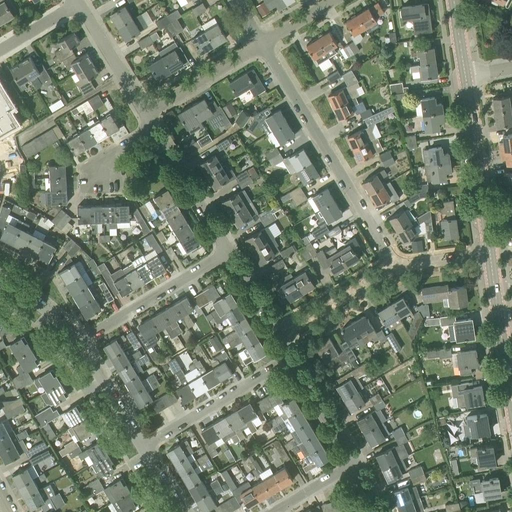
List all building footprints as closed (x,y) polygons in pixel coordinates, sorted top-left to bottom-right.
[(0,0),(0,20),(2,23),(14,16),(9,8),(13,5),(10,0),(0,0)] [(286,5),(283,0),(264,0),(269,8),(276,4),(279,9),(286,5)] [(262,16),(268,13),(271,11),(265,1),(256,6),(262,16)] [(202,3),(191,10),(195,16),(206,10),(202,3)] [(368,7),(356,14),(365,29),(377,21),(375,19),(384,13),(378,3),(369,8),(368,7)] [(402,20),(412,18),(414,32),(431,30),(427,4),(400,8),(402,20)] [(110,15),(118,27),(133,18),(125,6),(110,15)] [(170,22),(176,18),(181,16),(177,9),(166,16),(170,22)] [(133,18),(118,27),(126,40),(147,27),(148,26),(141,14),(140,15),(140,14),(133,18)] [(350,35),(354,41),(355,43),(360,40),(362,37),(360,32),(365,29),(356,14),(345,21),(353,34),(350,35)] [(159,29),(164,26),(170,22),(166,16),(155,22),(159,29)] [(176,33),(183,29),(176,18),(170,22),(176,33)] [(164,26),(170,37),(176,33),(170,22),(164,26)] [(217,24),(205,32),(213,46),(226,38),(217,24)] [(317,38),(329,57),(336,52),(333,48),(337,45),(329,31),(317,38)] [(56,64),(62,61),(75,53),(72,47),(80,43),(74,32),(58,42),(62,48),(54,53),(56,57),(52,59),(56,64)] [(200,54),(213,46),(205,32),(192,39),(200,54)] [(396,43),(395,32),(388,32),(389,37),(384,38),(385,44),(396,43)] [(142,49),(152,42),(148,36),(138,42),(142,49)] [(329,57),(317,38),(305,45),(314,59),(317,65),(329,57)] [(355,43),(354,41),(348,45),(354,54),(360,51),(355,43)] [(162,58),(162,57),(170,72),(188,61),(180,47),(178,48),(175,42),(158,52),(162,58)] [(348,45),(343,48),(348,58),(354,54),(348,45)] [(419,56),(420,64),(435,62),(434,55),(436,55),(435,47),(410,50),(411,56),(419,56)] [(76,73),(92,63),(86,53),(78,58),(75,53),(62,61),(67,70),(72,67),(76,73)] [(30,57),(20,63),(29,79),(30,79),(36,89),(41,86),(42,84),(51,78),(41,63),(36,66),(30,57)] [(158,79),(170,72),(162,57),(162,58),(149,65),(158,79)] [(418,64),(418,65),(410,66),(411,72),(419,71),(420,78),(437,76),(435,62),(420,64),(418,64)] [(24,83),(29,79),(20,63),(10,69),(16,78),(11,81),(18,93),(27,88),(24,83)] [(71,76),(75,82),(83,96),(95,89),(89,79),(98,73),(92,63),(76,73),(71,76)] [(252,69),(247,73),(229,83),(237,95),(249,88),(254,96),(265,90),(252,69)] [(329,83),(340,76),(337,70),(331,74),(329,70),(324,73),(329,83)] [(328,95),(334,107),(355,97),(359,95),(356,89),(360,87),(357,82),(358,82),(351,70),(342,75),(347,86),(343,88),(342,88),(328,95)] [(391,84),(392,95),(393,101),(409,99),(408,87),(403,87),(402,82),(391,84)] [(0,132),(17,123),(8,107),(12,104),(0,83),(0,132)] [(104,104),(98,94),(87,101),(93,110),(94,111),(104,104)] [(511,95),(492,98),(494,111),(510,109),(510,110),(511,109),(511,95)] [(355,97),(334,107),(339,120),(354,113),(351,107),(358,103),(355,97)] [(434,97),(420,99),(414,100),(417,116),(424,115),(442,112),(441,104),(435,104),(434,97)] [(191,106),(200,120),(209,114),(210,115),(213,117),(214,116),(219,125),(222,126),(223,125),(225,128),(231,125),(227,118),(221,108),(220,105),(218,106),(214,100),(208,104),(204,98),(191,106)] [(76,107),(79,112),(84,109),(87,114),(93,110),(87,101),(76,107)] [(221,108),(227,118),(236,112),(230,102),(221,108)] [(364,119),(368,127),(362,130),(347,136),(353,149),(375,139),(372,131),(375,122),(382,119),(384,115),(395,110),(393,105),(373,115),(364,119)] [(187,128),(200,120),(191,106),(178,114),(187,128)] [(362,119),(364,119),(373,115),(372,113),(370,110),(370,108),(359,113),(362,119)] [(273,131),(287,122),(279,109),(265,118),(273,131)] [(510,109),(494,111),(496,126),(511,123),(511,118),(510,110),(510,109)] [(235,121),(242,126),(250,116),(243,111),(235,121)] [(443,121),(442,112),(424,115),(426,131),(438,129),(437,122),(443,121)] [(111,114),(99,121),(108,135),(119,128),(111,114)] [(246,130),(252,134),(260,122),(255,118),(246,130)] [(99,121),(89,127),(97,141),(108,135),(99,121)] [(295,135),(287,122),(273,131),(281,144),(295,135)] [(64,136),(58,125),(52,129),(58,139),(64,136)] [(89,127),(78,134),(86,148),(97,141),(89,127)] [(53,142),(58,139),(52,129),(47,132),(53,142)] [(48,145),(53,142),(47,132),(42,135),(48,145)] [(75,155),(86,148),(78,134),(67,141),(75,155)] [(197,140),(200,147),(211,141),(208,134),(197,140)] [(511,134),(502,136),(503,142),(499,143),(500,150),(511,148),(511,134)] [(48,145),(42,135),(36,138),(43,148),(48,145)] [(38,151),(43,148),(36,138),(31,141),(38,151)] [(219,151),(231,144),(227,138),(215,145),(219,151)] [(375,139),(353,149),(358,161),(383,150),(377,138),(375,139)] [(33,154),(38,151),(31,141),(26,144),(33,154)] [(26,144),(21,147),(28,158),(33,154),(26,144)] [(269,160),(280,153),(276,147),(265,153),(269,160)] [(427,149),(429,165),(449,162),(448,153),(442,154),(441,147),(427,149)] [(506,164),(511,163),(511,148),(500,150),(501,158),(505,158),(506,164)] [(289,156),(283,159),(282,160),(282,161),(291,174),(296,171),(311,162),(303,149),(289,157),(289,156)] [(389,150),(379,155),(382,161),(392,156),(389,150)] [(277,164),(282,161),(282,160),(283,159),(280,153),(269,160),(272,166),(275,165),(277,164)] [(207,176),(223,166),(215,154),(200,164),(207,176)] [(382,161),(385,167),(395,163),(392,156),(382,161)] [(318,174),(311,162),(296,171),(304,183),(318,174)] [(449,162),(429,165),(424,166),(425,175),(426,175),(427,182),(445,179),(444,172),(450,171),(449,162)] [(49,165),(50,178),(66,177),(66,164),(49,165)] [(229,181),(235,178),(236,177),(231,169),(229,171),(226,165),(223,166),(207,176),(214,188),(229,180),(229,181)] [(236,177),(235,178),(238,183),(250,176),(256,172),(253,166),(236,177)] [(384,185),(380,179),(387,175),(384,169),(363,182),(370,194),(384,185)] [(35,187),(34,184),(34,178),(29,179),(29,172),(26,173),(26,181),(27,191),(32,191),(32,187),(35,187)] [(511,187),(511,172),(503,174),(505,188),(511,187)] [(242,188),(253,181),(250,176),(238,183),(242,188)] [(50,178),(50,190),(67,190),(66,177),(50,178)] [(390,196),(384,185),(370,194),(377,205),(390,196)] [(303,192),(299,186),(288,193),(292,199),(303,192)] [(409,198),(417,193),(414,187),(405,192),(409,198)] [(154,197),(161,208),(175,200),(168,188),(154,197)] [(312,197),(319,210),(334,201),(327,188),(312,197)] [(67,190),(50,190),(45,191),(46,204),(51,204),(67,203),(67,190)] [(251,201),(244,190),(239,193),(238,192),(222,202),(230,214),(251,201)] [(303,192),(292,199),(289,201),(293,208),(307,199),(303,192)] [(412,204),(411,203),(420,197),(426,197),(426,192),(417,193),(409,198),(408,198),(407,199),(403,201),(407,208),(412,204)] [(166,218),(167,219),(181,210),(175,200),(161,208),(166,218)] [(454,237),(454,235),(458,235),(453,200),(439,202),(441,214),(446,213),(446,219),(441,220),(443,237),(446,236),(446,239),(454,237)] [(253,217),(252,216),(258,212),(251,201),(230,214),(237,226),(253,217)] [(319,210),(324,218),(316,222),(319,228),(312,232),(316,239),(317,238),(326,233),(327,232),(323,225),(327,222),(327,223),(342,214),(334,201),(319,210)] [(277,203),(258,215),(261,220),(272,213),(281,209),(277,203)] [(130,221),(129,215),(129,212),(129,204),(116,205),(117,221),(130,221)] [(145,204),(139,207),(145,217),(151,214),(145,204)] [(104,222),(103,205),(91,206),(92,222),(91,222),(92,233),(97,233),(97,222),(104,222)] [(116,205),(103,205),(104,222),(109,221),(109,228),(117,228),(117,221),(116,205)] [(11,208),(3,206),(0,214),(0,232),(3,234),(1,237),(13,243),(24,222),(18,220),(16,225),(9,222),(6,220),(11,208)] [(78,223),(91,222),(92,222),(91,206),(77,206),(78,223)] [(136,220),(145,234),(150,231),(137,208),(131,212),(129,212),(129,215),(136,214),(136,220)] [(66,213),(62,209),(51,221),(54,223),(56,225),(66,213)] [(396,230),(411,222),(403,209),(389,218),(396,230)] [(188,222),(181,210),(167,219),(174,230),(188,222)] [(424,221),(425,223),(427,239),(434,238),(430,210),(411,222),(396,230),(404,243),(418,234),(414,227),(424,221)] [(29,211),(27,216),(34,220),(36,215),(29,211)] [(61,230),(71,218),(66,213),(56,225),(61,230)] [(261,220),(264,226),(276,219),(272,213),(261,220)] [(50,227),(54,223),(51,221),(49,219),(45,223),(50,227)] [(13,243),(24,249),(32,234),(27,231),(29,225),(24,222),(13,243)] [(194,233),(188,222),(174,230),(180,241),(194,233)] [(268,226),(261,230),(245,239),(252,251),(268,242),(274,238),(275,238),(268,226)] [(338,226),(327,232),(326,233),(330,238),(341,231),(338,226)] [(162,231),(156,235),(159,239),(165,236),(162,231)] [(201,244),(194,233),(180,241),(187,252),(201,244)] [(44,239),(32,234),(24,249),(36,255),(44,239)] [(157,254),(162,251),(152,234),(145,238),(151,247),(152,247),(157,254)] [(302,239),(305,245),(310,242),(306,236),(302,239)] [(76,242),(71,238),(63,248),(68,252),(76,243),(75,243),(76,242)] [(274,238),(268,242),(252,251),(260,264),(275,254),(280,251),(277,246),(278,245),(274,238)] [(337,251),(347,267),(359,259),(354,251),(360,247),(355,238),(347,242),(348,244),(338,250),(337,251)] [(56,246),(44,239),(36,255),(48,261),(56,246)] [(423,241),(412,243),(413,252),(424,251),(423,241)] [(313,248),(310,242),(305,245),(304,246),(311,257),(316,254),(316,253),(313,248)] [(72,257),(81,247),(76,243),(68,252),(67,253),(72,257)] [(125,250),(127,254),(135,250),(132,245),(125,250)] [(292,245),(280,252),(283,258),(295,251),(292,245)] [(305,260),(311,257),(304,246),(299,249),(305,260)] [(322,249),(316,253),(316,254),(326,271),(331,268),(334,274),(347,267),(337,251),(338,250),(335,246),(324,252),(322,249)] [(165,250),(172,261),(178,257),(171,247),(165,250)] [(133,263),(144,282),(155,276),(147,262),(143,255),(132,262),(133,263)] [(158,255),(147,262),(155,276),(166,269),(158,255)] [(88,262),(92,268),(97,265),(93,259),(88,262)] [(285,265),(282,259),(263,270),(267,276),(285,265)] [(60,272),(67,283),(81,275),(74,263),(60,272)] [(122,296),(133,289),(121,268),(111,274),(104,263),(97,266),(100,272),(108,285),(113,282),(122,296)] [(121,268),(133,289),(144,282),(133,263),(122,270),(121,268)] [(96,274),(100,272),(97,266),(97,265),(92,268),(96,274)] [(316,277),(310,267),(304,270),(293,277),(293,278),(302,293),(314,286),(311,280),(316,277)] [(73,294),(88,286),(81,275),(67,283),(73,294)] [(302,293),(293,278),(282,285),(276,289),(281,297),(286,294),(290,301),(302,293)] [(107,289),(103,282),(98,285),(102,292),(107,289)] [(209,302),(220,295),(214,285),(203,292),(209,302)] [(450,287),(448,287),(448,285),(421,289),(423,304),(443,301),(442,298),(448,298),(449,306),(467,304),(465,286),(450,288),(450,287)] [(80,305),(94,297),(88,286),(73,294),(80,305)] [(107,289),(102,292),(108,302),(113,299),(107,289)] [(204,305),(209,302),(203,292),(198,295),(204,305)] [(230,292),(212,302),(217,309),(210,313),(214,319),(238,304),(230,292)] [(199,308),(204,305),(198,295),(193,298),(199,308)] [(174,304),(182,316),(189,328),(194,324),(187,313),(194,309),(186,296),(174,304)] [(101,308),(94,297),(80,305),(87,316),(101,308)] [(402,297),(390,304),(398,318),(411,311),(402,297)] [(174,304),(162,311),(177,335),(182,332),(178,325),(179,325),(176,320),(182,316),(174,304)] [(233,324),(245,316),(238,304),(214,319),(217,324),(229,317),(233,324)] [(401,323),(398,318),(390,304),(378,311),(386,325),(387,325),(390,330),(401,323)] [(428,304),(421,305),(416,307),(419,312),(423,319),(430,318),(428,304)] [(162,311),(150,318),(158,330),(165,326),(171,338),(177,335),(162,311)] [(414,317),(407,332),(412,341),(421,319),(423,319),(419,312),(413,315),(414,317)] [(441,326),(448,325),(450,340),(474,336),(472,325),(471,325),(470,318),(454,321),(453,315),(440,317),(441,326)] [(228,343),(252,328),(245,316),(233,324),(237,330),(225,337),(228,343)] [(387,339),(385,336),(381,330),(376,333),(367,319),(366,320),(363,316),(352,323),(360,335),(364,343),(372,339),(374,341),(378,338),(381,343),(387,339)] [(0,335),(2,336),(4,332),(8,334),(12,327),(4,323),(5,320),(0,317),(0,335)] [(154,332),(158,330),(150,318),(138,325),(146,338),(150,344),(145,347),(155,363),(158,365),(162,362),(153,346),(155,345),(157,342),(157,339),(156,335),(154,332)] [(439,318),(423,320),(424,326),(439,324),(439,318)] [(360,335),(352,323),(341,329),(348,341),(341,345),(348,358),(350,361),(354,359),(356,358),(351,348),(358,344),(354,339),(360,335)] [(259,340),(252,328),(228,343),(231,348),(243,341),(247,347),(247,348),(259,340)] [(139,341),(132,331),(126,335),(133,345),(139,341)] [(385,336),(387,339),(395,352),(401,348),(391,332),(385,336)] [(111,358),(123,351),(119,343),(126,339),(123,335),(117,339),(116,338),(104,346),(111,358)] [(210,339),(216,351),(223,347),(216,335),(210,339)] [(333,367),(339,364),(348,358),(341,345),(339,342),(333,345),(328,337),(316,344),(326,361),(328,360),(333,367)] [(10,345),(18,358),(31,350),(27,342),(25,344),(21,338),(10,345)] [(245,364),(247,363),(254,359),(266,352),(259,340),(247,348),(247,347),(243,350),(247,357),(242,360),(245,364)] [(439,358),(452,356),(451,354),(450,348),(426,351),(427,358),(439,356),(439,358)] [(31,350),(18,358),(22,364),(16,368),(20,374),(11,380),(14,385),(30,376),(26,370),(37,364),(33,358),(36,357),(31,350)] [(139,350),(132,354),(135,360),(142,355),(139,350)] [(456,353),(451,354),(452,356),(453,368),(458,367),(459,374),(471,372),(470,366),(478,365),(476,350),(456,353)] [(123,351),(111,358),(118,370),(131,362),(123,351)] [(216,357),(217,360),(210,364),(213,368),(220,380),(232,373),(225,361),(221,354),(216,357)] [(142,355),(135,360),(131,362),(118,370),(126,382),(138,375),(143,372),(139,365),(146,361),(142,355)] [(174,372),(176,374),(180,380),(183,386),(176,389),(184,402),(196,395),(189,382),(186,377),(185,375),(182,370),(174,358),(167,362),(174,372)] [(355,369),(359,367),(354,359),(350,361),(355,369)] [(200,360),(193,363),(201,376),(208,387),(220,380),(213,368),(207,372),(200,360)] [(355,369),(353,370),(356,375),(357,378),(366,373),(365,371),(370,368),(367,362),(361,365),(359,367),(355,369)] [(208,387),(201,376),(193,363),(188,367),(191,371),(185,375),(186,377),(189,382),(196,395),(208,387)] [(39,378),(47,390),(60,383),(52,369),(39,378)] [(154,374),(147,378),(150,384),(157,380),(154,374)] [(138,375),(126,382),(133,394),(145,387),(138,375)] [(363,387),(357,378),(356,375),(336,387),(343,399),(358,390),(363,387)] [(33,382),(30,376),(14,385),(18,390),(27,384),(28,385),(33,382)] [(160,385),(157,380),(150,384),(153,389),(160,385)] [(469,382),(451,385),(453,398),(456,397),(458,407),(477,403),(477,402),(485,400),(484,397),(483,397),(482,386),(470,388),(469,382)] [(68,396),(60,383),(47,390),(55,404),(68,396)] [(145,387),(133,394),(140,406),(153,399),(145,387)] [(171,390),(166,394),(172,404),(178,401),(171,390)] [(351,411),(368,401),(364,394),(361,396),(358,390),(343,399),(351,411)] [(271,394),(277,404),(282,401),(276,391),(271,394)] [(373,405),(382,399),(378,393),(369,398),(373,405)] [(161,397),(167,407),(172,404),(166,394),(161,397)] [(266,397),(272,407),(277,404),(271,394),(266,397)] [(0,408),(1,408),(2,408),(5,413),(22,404),(25,402),(21,397),(17,400),(0,401),(0,408)] [(156,400),(162,410),(167,407),(161,397),(156,400)] [(261,400),(267,410),(272,407),(266,397),(261,400)] [(271,428),(288,418),(301,410),(293,398),(281,405),(279,406),(283,413),(268,422),(271,428)] [(364,432),(377,425),(383,422),(386,420),(380,409),(386,405),(382,399),(373,405),(372,405),(376,410),(371,413),(371,412),(357,420),(364,432)] [(151,403),(157,413),(162,410),(156,400),(151,403)] [(256,402),(262,413),(267,410),(261,400),(256,402)] [(237,409),(245,421),(248,427),(252,433),(257,430),(252,420),(258,416),(249,402),(237,409)] [(22,404),(5,413),(8,419),(25,410),(22,404)] [(64,413),(72,425),(85,417),(81,410),(79,412),(76,406),(64,413)] [(53,412),(50,407),(33,417),(36,422),(53,412)] [(237,409),(225,416),(240,440),(245,437),(241,431),(248,427),(245,421),(237,409)] [(39,427),(60,415),(57,410),(53,412),(36,422),(39,427)] [(301,410),(288,418),(271,428),(274,433),(287,426),(291,432),(296,429),(308,422),(301,410)] [(489,432),(486,414),(465,417),(467,425),(471,424),(472,435),(489,432)] [(225,416),(213,424),(221,436),(227,432),(234,444),(240,440),(225,416)] [(77,440),(80,439),(91,432),(88,426),(90,425),(85,417),(72,425),(72,426),(68,429),(72,436),(74,435),(77,440)] [(0,422),(0,436),(13,430),(7,419),(0,422)] [(315,434),(308,422),(296,429),(291,432),(290,432),(294,439),(284,445),(287,450),(315,434)] [(383,422),(377,425),(364,432),(371,445),(385,437),(385,436),(389,433),(383,422)] [(221,436),(213,424),(201,431),(209,443),(204,445),(211,457),(218,453),(215,448),(218,446),(214,440),(221,436)] [(391,432),(395,439),(405,434),(410,431),(407,425),(402,428),(401,427),(391,432)] [(0,436),(0,450),(19,440),(28,435),(26,430),(16,435),(13,430),(0,436)] [(322,446),(315,434),(287,450),(288,451),(291,448),(295,454),(301,450),(304,456),(310,453),(322,446)] [(398,445),(403,443),(404,442),(408,440),(407,439),(405,434),(395,439),(398,445)] [(79,446),(74,439),(64,446),(65,448),(59,451),(62,456),(68,453),(79,446)] [(0,451),(5,462),(25,451),(19,440),(0,450),(0,451)] [(187,456),(194,452),(186,440),(167,451),(174,463),(187,456)] [(272,442),(283,461),(289,457),(278,440),(276,440),(272,442)] [(28,450),(25,451),(28,457),(47,447),(44,441),(28,450)] [(89,455),(94,462),(108,454),(103,447),(101,448),(98,442),(82,452),(79,446),(68,453),(72,458),(78,454),(81,459),(89,455)] [(404,457),(398,445),(376,455),(382,468),(402,459),(402,458),(404,457)] [(322,446),(310,453),(304,456),(303,457),(307,464),(303,467),(306,472),(317,465),(330,458),(322,446)] [(471,456),(476,455),(478,466),(486,464),(486,465),(495,463),(492,446),(477,449),(477,447),(470,448),(471,456)] [(44,452),(29,460),(32,465),(36,463),(42,460),(41,459),(47,456),(44,452)] [(108,454),(94,462),(91,464),(99,477),(113,469),(110,463),(112,461),(108,454)] [(187,456),(174,463),(182,475),(194,468),(199,465),(206,460),(209,459),(206,454),(191,462),(187,456)] [(259,475),(264,473),(255,459),(251,461),(255,469),(259,475)] [(402,459),(382,468),(388,481),(403,474),(402,472),(407,469),(402,459)] [(209,466),(206,460),(199,465),(202,470),(209,466)] [(285,466),(273,473),(281,487),(293,480),(285,466)] [(421,466),(408,471),(411,478),(424,473),(421,466)] [(18,486),(33,478),(27,467),(13,475),(18,486)] [(182,475),(189,487),(201,480),(194,468),(182,475)] [(232,492),(237,488),(226,470),(221,473),(232,492)] [(44,473),(38,476),(40,482),(47,478),(44,473)] [(273,473),(262,480),(270,493),(281,487),(273,473)] [(411,478),(413,485),(426,480),(424,473),(411,478)] [(18,486),(24,497),(39,489),(33,479),(33,478),(18,486)] [(101,483),(98,478),(87,485),(88,485),(90,490),(101,483)] [(484,496),(500,493),(498,478),(481,481),(481,483),(472,485),(474,493),(483,491),(484,496)] [(120,479),(104,489),(112,502),(130,491),(126,484),(124,485),(120,479)] [(213,489),(220,485),(217,479),(210,483),(213,489)] [(201,480),(189,487),(196,499),(208,492),(201,480)] [(259,500),(270,493),(262,480),(251,486),(248,481),(259,500)] [(259,500),(248,481),(242,484),(245,490),(239,493),(248,507),(259,500)] [(93,495),(104,489),(101,483),(90,490),(93,495)] [(39,489),(24,497),(30,508),(50,498),(52,503),(62,498),(59,493),(55,495),(49,484),(39,489)] [(213,489),(216,494),(223,490),(220,485),(213,489)] [(392,492),(397,505),(412,499),(407,486),(392,492)] [(86,499),(93,495),(90,490),(85,493),(83,494),(86,499)] [(112,502),(117,511),(124,511),(136,506),(132,500),(134,498),(130,491),(112,502)] [(208,492),(196,499),(204,511),(216,504),(208,492)] [(241,506),(235,496),(229,499),(235,509),(241,506)] [(399,511),(419,511),(424,510),(419,497),(412,499),(397,505),(399,511)] [(65,504),(62,498),(52,503),(56,509),(65,504)] [(224,502),(230,511),(235,509),(229,499),(224,502)] [(338,500),(332,502),(335,511),(339,511),(342,511),(338,500)] [(219,505),(223,511),(230,511),(224,502),(219,505)] [(335,511),(332,502),(326,504),(329,511),(335,511)] [(447,511),(460,510),(458,502),(445,505),(446,511),(447,511)]
